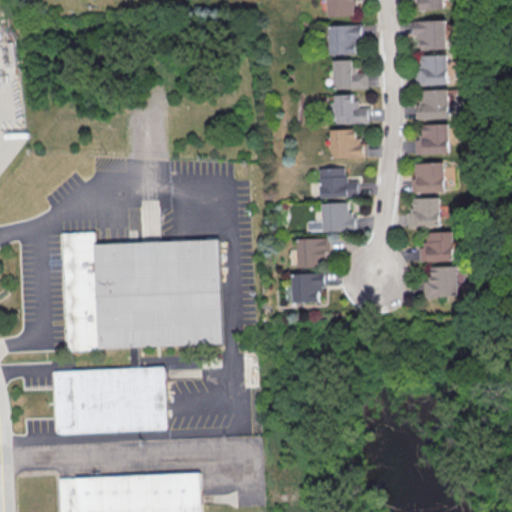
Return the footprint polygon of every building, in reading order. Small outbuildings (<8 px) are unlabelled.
[(328,0),(329,16),(356,15),(355,0),(328,0)] [(420,0),(421,10),(445,8),(445,0),(420,0)] [(415,20),(416,38),(423,38),(423,49),(449,48),(448,19),(415,20)] [(330,25),(330,54),(363,53),(363,24),(330,25)] [(449,54),(418,55),(419,84),(450,83),(449,54)] [(369,88),(368,72),(355,73),(355,59),(334,60),(335,88),(369,88)] [(450,88),(418,90),(419,119),(451,118),(450,88)] [(357,107),(357,93),(335,94),(336,124),(369,123),(369,107),(357,107)] [(415,136),(416,154),(450,153),(449,123),(423,124),(423,136),(415,136)] [(365,156),(365,137),(357,138),(357,128),(331,129),(332,157),(365,156)] [(445,162),(415,163),(416,177),(411,177),(412,192),(445,192),(445,162)] [(321,196),(360,195),(360,180),(347,180),(346,167),(321,168),(321,196)] [(408,227),(441,226),(440,197),(413,198),(414,209),(408,209),(408,227)] [(349,202),(323,202),(324,231),(357,230),(357,214),(349,214),(349,202)] [(420,261),(458,261),(458,231),(427,231),(427,247),(420,247),(420,261)] [(71,351),(65,234),(97,233),(97,246),(223,240),(228,343),(142,347),(133,348),(71,351)] [(298,238),(299,266),(330,265),(329,237),(298,238)] [(459,296),(458,265),(432,266),(432,277),(424,277),(425,297),(459,296)] [(320,301),(320,288),(327,288),(327,272),(294,273),(294,302),(320,301)] [(142,347),(143,369),(134,369),(133,348),(142,347)] [(59,433),(56,373),(134,369),(143,369),(168,367),(171,428),(59,433)] [(62,511),(61,480),(202,473),(203,511),(62,511)]
